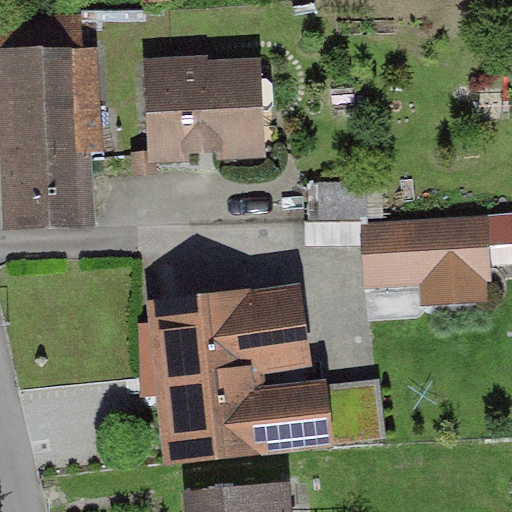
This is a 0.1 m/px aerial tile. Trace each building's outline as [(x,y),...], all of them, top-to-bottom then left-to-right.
[(96,37),(0,36),(0,234),(94,236),(96,37)] [(263,55),(144,59),(147,156),(267,151),(263,55)] [(506,260),(511,259),(511,208),(503,209),(506,260)] [(365,224),(369,286),(425,283),(426,298),(493,294),(492,279),(488,217),(365,224)] [(302,277),(150,294),(168,456),(270,444),(271,449),(389,436),(383,379),(327,385),(325,373),(278,379),(277,362),(311,359),(302,277)] [(294,511),(292,480),(192,486),(193,511),(294,511)]
